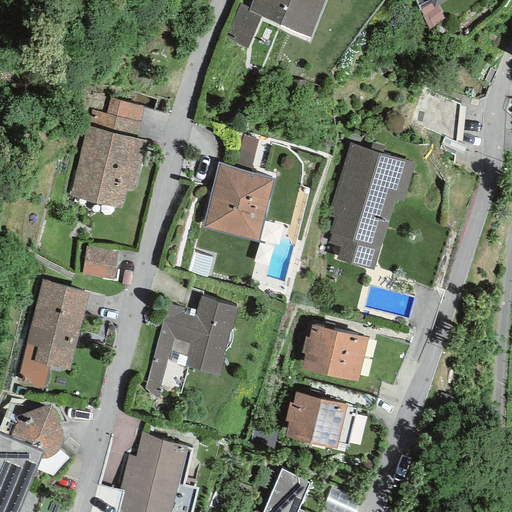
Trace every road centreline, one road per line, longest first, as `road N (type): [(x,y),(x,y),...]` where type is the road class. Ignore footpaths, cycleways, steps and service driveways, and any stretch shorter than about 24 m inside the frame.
road 1 (residential): [(222,0),(78,511)]
road 2 (residential): [(369,511),(483,199),(511,54)]
road 3 (track): [(492,511),(511,229)]
